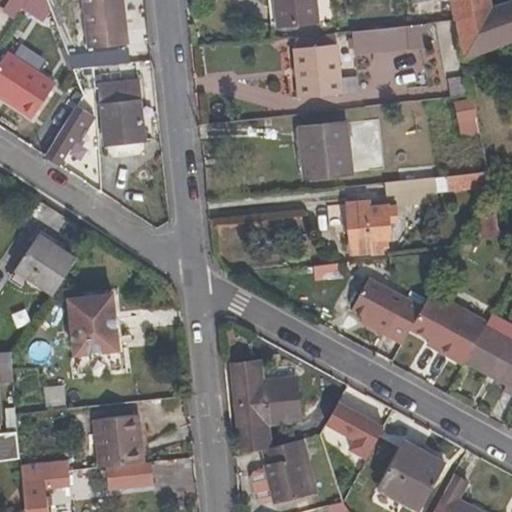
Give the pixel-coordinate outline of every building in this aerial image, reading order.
[(27,0),(9,0),(5,8),(17,16),(27,0)] [(81,0),(88,50),(132,46),(125,0),(81,0)] [(318,23),(316,0),(275,0),(278,26),(318,23)] [(452,0),(458,22),(465,61),(511,44),(511,0),(492,7),(490,0),(452,0)] [(386,47),(384,32),(367,33),(368,48),(386,47)] [(344,95),(338,45),(294,49),(299,99),(344,95)] [(136,48),(111,50),(113,65),(138,63),(136,48)] [(0,96),(34,119),(57,85),(8,53),(0,65),(0,96)] [(454,98),(467,96),(464,77),(450,79),(454,98)] [(98,85),(105,146),(107,146),(144,143),(147,142),(140,81),(98,85)] [(480,136),(473,100),(455,104),(463,140),(480,136)] [(79,135),(84,137),(95,118),(78,106),(45,157),(60,167),(79,135)] [(353,174),(347,123),(301,129),(306,180),(353,174)] [(144,143),(107,146),(108,154),(114,159),(140,156),(145,150),(144,143)] [(488,174),(449,178),(450,191),(491,187),(488,174)] [(397,208),(437,203),(434,179),(384,185),(385,200),(327,207),(329,228),(347,226),(350,255),(401,249),(397,208)] [(39,236),(15,272),(51,297),(75,260),(39,236)] [(346,263),(316,266),(317,281),(347,278),(346,263)] [(371,278),(352,312),(366,320),(405,342),(412,330),(423,308),(371,278)] [(119,352),(112,294),(72,297),(75,325),(70,326),(73,356),(119,352)] [(412,330),(430,340),(439,345),(437,349),(464,365),(465,364),(486,325),(431,294),(423,308),(412,330)] [(26,311),(15,317),(20,327),(31,322),(26,311)] [(465,364),(507,387),(503,393),(511,397),(511,326),(491,315),(486,325),(465,364)] [(366,320),(363,325),(402,347),(405,342),(366,320)] [(53,337),(31,343),(38,367),(60,362),(53,337)] [(439,345),(430,340),(427,344),(437,349),(439,345)] [(0,354),(0,425),(1,426),(0,416),(8,416),(7,406),(15,406),(10,358),(9,353),(0,354)] [(261,360),(252,361),(255,383),(263,382),(261,360)] [(255,383),(252,361),(230,364),(240,454),(259,449),(260,449),(270,446),(268,425),(299,421),(294,379),(263,382),(255,383)] [(48,409),(67,406),(65,386),(45,388),(48,409)] [(138,416),(91,421),(96,469),(143,463),(138,416)] [(20,459),(18,431),(0,432),(0,436),(2,461),(20,459)] [(366,445),(353,436),(344,449),(357,458),(366,445)] [(304,456),(300,439),(270,446),(260,449),(264,464),(263,464),(264,468),(271,500),(272,504),(305,496),(296,457),(304,456)] [(403,441),(400,446),(419,456),(421,451),(425,445),(403,441)] [(400,446),(377,488),(419,511),(445,464),(421,451),(419,456),(400,446)] [(313,494),(304,456),(296,457),(305,496),(313,494)] [(45,486),(69,484),(68,472),(67,460),(21,464),(25,506),(25,511),(47,511),(47,509),(46,495),(45,486)] [(271,500),(264,468),(252,471),(248,477),(254,500),(259,503),(271,500)] [(479,511),(459,501),(468,484),(452,476),(431,511),(479,511)] [(54,509),(53,494),(46,495),(47,509),(54,509)] [(304,502),(293,505),(294,511),(301,511),(307,511),(304,502)] [(314,511),(337,511),(347,510),(342,502),(314,509),(314,511)]
